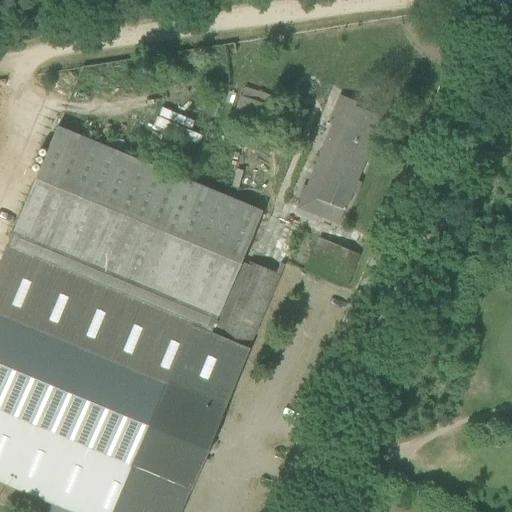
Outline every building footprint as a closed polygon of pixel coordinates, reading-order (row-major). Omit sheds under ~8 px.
[(299,206),(320,215),(338,222),(382,117),(354,105),(355,101),(339,95),(328,121),(333,123),(299,206)] [(240,96),(233,117),(259,125),(265,104),(240,96)] [(156,127),(194,142),(202,121),(164,106),(156,127)] [(279,263),(275,273),(249,262),(248,266),(239,262),(261,211),(57,127),(0,262),(0,480),(76,511),(178,511),(283,264),(279,263)] [(319,238),(305,270),(344,288),(358,255),(319,238)]
